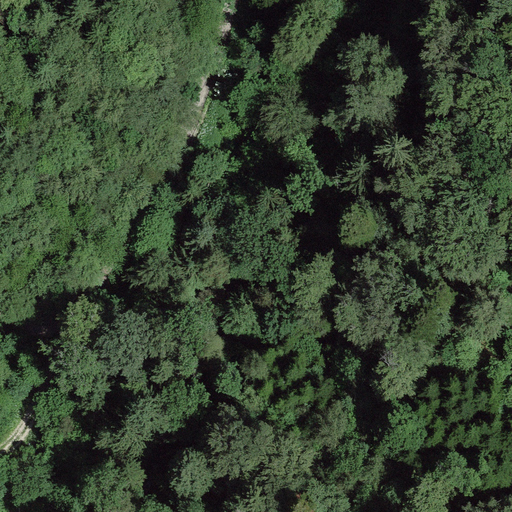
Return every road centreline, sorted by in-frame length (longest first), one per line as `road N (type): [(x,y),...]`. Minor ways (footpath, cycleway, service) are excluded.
road 1 (track): [(294,0),(285,49),(138,294),(45,511)]
road 2 (track): [(44,511),(23,393),(22,325)]
road 3 (track): [(138,294),(22,325),(0,284)]
